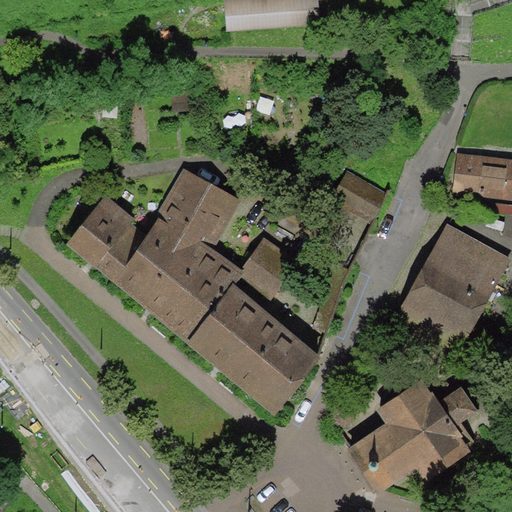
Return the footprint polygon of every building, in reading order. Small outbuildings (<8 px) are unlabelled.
[(317,0),(246,0),(226,2),(228,31),(319,23),(317,0)] [(511,158),(504,157),(499,156),(498,162),(461,158),(457,189),(511,195),(511,158)] [(71,241),(79,248),(148,305),(182,333),(218,362),(276,410),(317,359),(232,287),(241,275),(272,299),(296,263),(262,239),(239,272),(208,250),(236,198),(186,170),(140,245),(124,231),(132,222),(105,200),(71,241)] [(331,198),(372,221),(386,193),(347,171),(331,198)] [(404,303),(466,337),(509,261),(507,260),(506,262),(447,230),(448,228),(447,227),(413,286),(404,303)] [(316,327),(326,331),(348,270),(337,266),(316,327)] [(439,338),(459,349),(466,337),(404,303),(398,313),(398,315),(395,320),(436,343),(439,338)] [(380,409),(390,423),(351,449),(358,460),(378,489),(417,463),(427,477),(466,450),(464,446),(473,441),(461,421),(475,411),(479,412),(479,409),(476,408),(462,388),(463,385),(460,384),(459,388),(438,402),(432,394),(430,396),(420,382),(380,409)] [(337,400),(329,420),(347,427),(354,407),(337,400)]
